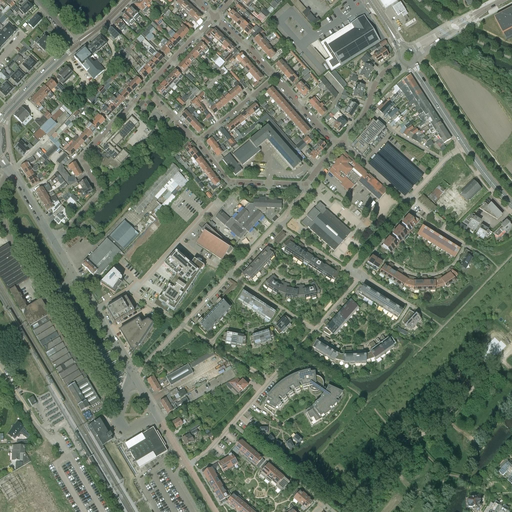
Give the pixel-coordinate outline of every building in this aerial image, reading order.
[(149,9),(141,0),(138,3),(138,2),(135,5),(137,7),(138,7),(142,10),(140,12),(144,17),(146,15),(147,16),(151,13),(149,11),(150,10),(149,10),(149,9)] [(148,0),(140,0),(141,0),(149,9),(151,8),(151,7),(154,5),(148,0)] [(181,7),(186,2),(183,0),(179,0),(177,3),(179,5),(172,12),(175,14),(181,7)] [(186,2),(181,7),(185,11),(190,5),(186,2)] [(399,3),(393,7),(396,12),(396,13),(398,15),(402,13),(404,16),(408,14),(400,2),(400,3),(399,3)] [(19,7),(13,12),(16,15),(19,12),(23,17),(32,8),(30,5),(29,5),(27,3),(21,9),(19,7)] [(241,9),(243,7),(239,4),(236,7),(238,9),(235,12),(233,11),(235,9),(234,8),(232,10),(232,11),(227,16),(232,20),(238,13),(240,11),(241,9)] [(194,9),(190,5),(185,11),(189,15),(194,9)] [(129,11),(127,13),(133,20),(135,21),(137,20),(140,17),(131,9),(129,11)] [(167,9),(163,13),(167,17),(171,13),(167,9)] [(194,9),(189,15),(192,18),(190,21),(198,13),(194,9)] [(511,9),(502,15),(495,19),(503,35),(504,35),(507,40),(511,37),(511,9)] [(254,12),(252,14),(261,23),(266,18),(261,13),(258,16),(254,12)] [(202,17),(198,13),(190,21),(192,22),(193,21),(196,24),(196,23),(200,19),(202,17)] [(242,16),(238,13),(232,20),(236,24),(242,16)] [(124,19),(123,20),(129,26),(130,25),(132,26),(134,23),(126,14),(125,15),(125,14),(123,16),(123,17),(124,19)] [(37,16),(29,25),(33,29),(41,20),(37,16)] [(242,17),(242,16),(236,24),(240,27),(245,22),(241,18),(242,17)] [(317,18),(316,20),(311,24),(313,27),(320,21),(317,18)] [(7,24),(3,28),(5,29),(12,35),(12,36),(16,32),(11,28),(14,25),(8,20),(6,23),(7,24)] [(119,20),(114,25),(120,30),(124,26),(119,20)] [(366,20),(327,45),(339,63),(334,66),(332,64),(335,69),(380,42),(366,20)] [(245,22),(240,27),(244,31),(249,26),(251,24),(249,22),(247,24),(245,22)] [(180,31),(185,36),(189,32),(184,27),(185,26),(182,24),(181,26),(183,27),(182,29),(180,27),(178,29),(180,31)] [(147,30),(152,34),(155,31),(151,26),(147,30)] [(249,26),(244,31),(248,35),(252,30),(253,30),(253,29),(252,29),(249,26)] [(109,32),(108,33),(111,37),(110,38),(114,42),(120,36),(112,28),(110,28),(109,30),(109,31),(109,32)] [(5,29),(1,33),(8,39),(12,35),(5,29)] [(211,35),(214,39),(219,33),(215,29),(214,31),(212,29),(206,35),(209,37),(211,35)] [(152,34),(147,30),(142,34),(149,42),(154,37),(152,34)] [(180,31),(176,35),(181,40),(185,36),(180,31)] [(254,39),(253,40),(257,45),(263,40),(265,38),(266,37),(263,34),(264,33),(262,31),(258,36),(254,39)] [(0,34),(0,38),(5,43),(8,39),(1,33),(0,34)] [(223,37),(219,33),(214,39),(218,42),(223,37)] [(181,40),(176,35),(174,37),(172,34),(170,37),(172,39),(178,44),(181,40)] [(38,38),(34,42),(36,44),(45,52),(49,48),(52,50),(56,46),(45,35),(40,40),(38,38)] [(141,35),(136,40),(141,45),(142,44),(141,43),(145,39),(141,35)] [(96,42),(102,49),(107,44),(100,37),(96,42)] [(208,45),(210,43),(204,37),(202,39),(208,45)] [(228,41),(223,37),(218,42),(222,46),(228,41)] [(263,40),(257,45),(262,50),(267,45),(269,43),(265,38),(263,40)] [(172,39),(169,43),(168,43),(174,48),(178,44),(172,39)] [(168,43),(169,43),(165,40),(161,44),(162,44),(170,52),(174,48),(168,43)] [(22,41),(20,43),(29,52),(31,50),(22,41)] [(231,44),(228,41),(222,46),(226,50),(231,44)] [(375,47),(377,49),(381,47),(381,48),(387,44),(385,41),(375,47)] [(102,49),(96,42),(91,46),(97,53),(102,49)] [(197,47),(204,54),(208,50),(201,43),(197,47)] [(162,44),(160,46),(161,47),(160,49),(161,50),(161,51),(166,56),(170,52),(162,44)] [(236,48),(231,44),(226,50),(230,53),(230,54),(231,53),(236,48)] [(271,50),(267,45),(262,50),(266,55),(271,50)] [(91,46),(86,49),(92,56),(94,58),(98,54),(97,53),(91,46)] [(128,47),(125,49),(126,49),(125,50),(128,54),(130,56),(133,52),(132,51),(129,48),(128,47)] [(204,54),(197,47),(194,51),(199,56),(201,54),(203,55),(204,54)] [(92,56),(86,49),(85,48),(74,57),(94,80),(104,71),(96,61),(93,64),(89,59),(92,56)] [(379,52),(383,60),(389,56),(384,49),(379,52)] [(275,54),(271,50),(266,55),(270,59),(271,59),(274,62),(278,59),(277,58),(282,53),(279,50),(275,54)] [(194,51),(190,55),(195,60),(199,56),(194,51)] [(298,62),(300,61),(292,51),(290,53),(298,62)] [(152,56),(160,63),(163,59),(158,54),(156,52),(152,56)] [(383,60),(379,52),(373,56),(377,63),(383,60)] [(152,56),(149,53),(147,54),(151,57),(148,60),(149,60),(156,67),(160,63),(152,56)] [(36,63),(38,61),(31,54),(25,61),(27,62),(33,68),(37,64),(36,63)] [(227,63),(229,61),(232,58),(233,57),(229,54),(226,58),(224,60),(227,63)] [(242,54),(241,55),(236,59),(237,60),(239,61),(236,63),(238,65),(240,63),(241,64),(246,59),(242,54)] [(195,60),(190,55),(186,59),(191,64),(194,67),(198,63),(195,60)] [(216,66),(219,69),(225,63),(220,58),(214,63),(216,65),(216,66)] [(191,64),(186,59),(182,63),(188,68),(191,64)] [(250,63),(246,59),(241,64),(245,68),(250,63)] [(149,60),(145,64),(152,71),(156,67),(149,60)] [(284,75),(290,70),(281,60),(275,65),(284,75)] [(33,68),(27,62),(25,61),(19,67),(21,68),(26,73),(28,71),(29,72),(33,68)] [(125,62),(119,69),(122,71),(126,67),(127,68),(129,66),(125,62)] [(188,68),(182,63),(178,67),(185,74),(189,70),(188,68)] [(250,63),(245,68),(249,73),(254,68),(250,63)] [(145,64),(141,68),(148,75),(152,71),(145,64)] [(362,71),(369,74),(373,69),(365,65),(362,71)] [(60,75),(57,78),(62,83),(64,84),(69,79),(68,77),(72,73),(67,67),(59,75),(60,75)] [(219,74),(221,76),(224,74),(225,75),(228,72),(223,67),(221,69),(222,70),(219,74)] [(24,75),(26,73),(21,68),(15,74),(21,81),(22,80),(25,77),(24,75)] [(148,75),(141,68),(137,72),(145,79),(148,75)] [(254,68),(249,73),(253,78),(259,73),(254,68)] [(171,74),(179,81),(183,77),(175,70),(171,74)] [(290,70),(284,75),(288,79),(294,75),(290,70)] [(334,71),(330,74),(342,88),(346,85),(334,71)] [(369,74),(362,71),(359,76),(367,80),(369,74)] [(259,73),(253,78),(256,82),(252,85),(254,87),(259,82),(258,82),(263,78),(259,73)] [(21,81),(15,74),(9,81),(14,86),(16,83),(18,85),(21,81)] [(179,81),(171,74),(168,78),(175,85),(179,81)] [(298,79),(294,75),(288,79),(292,84),(298,79)] [(399,89),(413,80),(410,75),(403,81),(397,86),(399,89)] [(133,82),(138,86),(142,82),(137,77),(133,82)] [(334,97),(335,99),(338,94),(323,77),(319,80),(322,83),(318,86),(319,88),(323,85),(325,87),(327,90),(330,93),(332,95),(332,96),(334,97)] [(175,85),(168,78),(164,82),(172,90),(176,85),(175,85)] [(12,88),(14,86),(9,81),(7,79),(2,86),(3,87),(10,93),(13,89),(12,88)] [(133,82),(130,80),(126,84),(133,91),(138,86),(133,82)] [(415,83),(413,80),(399,89),(400,90),(403,87),(405,90),(403,91),(415,83)] [(50,81),(46,85),(47,86),(46,86),(51,91),(54,88),(57,91),(59,90),(64,94),(67,92),(59,84),(57,86),(52,81),(51,82),(50,81)] [(168,93),(172,90),(164,82),(160,86),(168,93)] [(233,91),(237,96),(242,92),(239,88),(241,87),(237,82),(233,85),(236,88),(233,91)] [(300,92),(307,86),(305,84),(303,85),(301,82),(295,87),(300,92)] [(415,83),(403,91),(402,93),(403,94),(406,92),(409,90),(410,92),(417,87),(415,83)] [(133,91),(126,84),(125,85),(125,84),(121,88),(122,88),(121,88),(124,91),(129,95),(133,91)] [(355,91),(363,93),(364,86),(356,85),(355,91)] [(168,93),(160,86),(156,90),(159,92),(157,93),(160,96),(161,95),(164,98),(168,93)] [(307,86),(300,92),(304,97),(309,92),(307,89),(309,88),(307,86)] [(9,93),(10,93),(3,87),(0,90),(0,96),(2,98),(5,96),(6,97),(9,93)] [(41,90),(49,99),(51,97),(49,95),(51,93),(45,87),(44,87),(43,88),(43,89),(41,90)] [(196,87),(191,93),(195,97),(200,91),(196,87)] [(410,92),(407,94),(408,95),(407,96),(408,98),(420,91),(417,87),(410,92)] [(272,88),(266,93),(283,112),(296,126),(305,136),(310,131),(297,116),(289,107),(285,102),(276,93),(272,88)] [(49,99),(41,90),(40,92),(39,92),(38,93),(37,95),(43,101),(46,98),(48,100),(49,99)] [(124,91),(120,95),(125,100),(129,95),(124,91)] [(233,91),(228,94),(233,99),(237,96),(233,91)] [(420,91),(408,98),(410,102),(422,94),(420,91)] [(205,94),(202,92),(197,98),(201,103),(204,100),(202,98),(205,94)] [(228,94),(224,98),(228,103),(233,99),(228,94)] [(422,94),(410,102),(407,105),(409,108),(411,106),(414,104),(424,98),(422,94)] [(36,96),(34,98),(42,106),(43,105),(43,104),(45,102),(43,101),(37,95),(36,95),(35,96),(36,96)] [(125,100),(120,95),(116,100),(121,104),(125,100)] [(113,97),(109,102),(112,104),(116,109),(121,104),(116,100),(113,97)] [(318,103),(320,101),(316,97),(314,98),(309,103),(313,107),(318,103)] [(42,106),(34,98),(32,100),(31,100),(31,101),(30,102),(36,108),(38,110),(40,108),(42,106)] [(195,98),(188,105),(189,106),(192,103),(193,105),(198,100),(195,98)] [(224,98),(219,102),(223,107),(228,103),(224,98)] [(426,101),(424,98),(414,104),(416,108),(419,106),(426,101)] [(379,111),(389,102),(386,99),(377,109),(379,111)] [(217,104),(214,106),(218,111),(223,107),(219,102),(217,100),(215,101),(217,104)] [(214,106),(210,101),(208,103),(212,108),(209,110),(214,115),(218,111),(214,106)] [(348,108),(354,113),(358,107),(351,103),(349,101),(347,104),(349,105),(348,108)] [(426,101),(419,106),(415,109),(417,112),(428,105),(426,101)] [(116,109),(112,104),(109,102),(105,106),(105,107),(112,113),(116,109)] [(320,105),(318,103),(313,107),(317,112),(322,107),(322,108),(325,105),(323,102),(320,105)] [(389,102),(379,111),(382,114),(383,113),(391,104),(389,102)] [(86,103),(82,107),(84,109),(86,111),(90,106),(86,103)] [(250,108),(254,113),(256,115),(261,111),(259,109),(255,104),(250,108)] [(394,106),(391,104),(383,113),(385,115),(390,110),(394,106)] [(64,105),(62,107),(70,116),(73,113),(64,105)] [(179,105),(175,109),(179,113),(183,108),(179,105)] [(428,105),(417,112),(419,115),(431,108),(428,105)] [(192,114),(193,114),(195,111),(190,106),(185,111),(186,111),(181,116),(186,120),(192,114)] [(108,118),(112,113),(105,107),(101,111),(108,118)] [(326,112),(322,108),(322,107),(317,112),(321,117),(326,112)] [(22,108),(14,116),(22,124),(30,116),(22,108)] [(254,113),(250,108),(245,112),(250,117),(254,113)] [(335,108),(334,108),(331,113),(329,116),(332,118),(334,116),(338,112),(335,108)] [(354,113),(348,108),(344,113),(351,118),(354,113)] [(423,113),(419,115),(418,116),(420,120),(419,120),(419,121),(433,112),(431,108),(423,113)] [(59,110),(33,135),(39,141),(46,134),(47,135),(57,125),(54,122),(63,114),(59,110)] [(398,112),(395,110),(389,116),(392,118),(398,113),(398,112)] [(80,113),(77,111),(72,117),(69,120),(71,122),(80,113)] [(50,114),(48,113),(47,112),(44,115),(48,120),(52,117),(50,115),(50,114)] [(250,117),(245,112),(241,115),(245,121),(250,117)] [(433,112),(419,121),(420,122),(421,121),(422,123),(424,122),(435,115),(433,112)] [(400,115),(398,113),(392,118),(394,121),(393,121),(394,122),(401,115),(401,114),(400,115)] [(96,121),(101,125),(105,121),(100,116),(98,114),(94,119),(96,121)] [(192,114),(186,120),(190,125),(197,118),(193,114),(192,114)] [(207,117),(207,116),(205,118),(210,123),(211,122),(211,121),(213,119),(209,114),(207,117)] [(262,122),(263,123),(270,118),(267,114),(260,120),(262,122)] [(48,120),(44,115),(43,116),(39,120),(36,120),(34,122),(40,127),(36,131),(37,132),(48,120)] [(241,115),(236,119),(240,125),(245,121),(241,115)] [(402,116),(401,115),(394,122),(396,123),(402,118),(401,117),(402,116)] [(438,119),(435,115),(424,122),(425,124),(428,122),(430,125),(431,123),(431,124),(438,119)] [(121,164),(129,155),(123,150),(122,151),(117,146),(135,127),(132,124),(136,120),(132,116),(106,143),(108,145),(103,150),(107,153),(114,160),(115,159),(121,164)] [(332,118),(329,116),(325,119),(328,122),(327,122),(331,125),(333,124),(335,126),(333,128),(339,132),(343,128),(336,122),(332,118)] [(198,120),(197,118),(190,125),(194,129),(199,124),(196,122),(198,120)] [(296,148),(270,118),(268,120),(295,150),(296,148)] [(240,125),(236,119),(231,123),(237,130),(235,128),(240,125)] [(339,120),(336,122),(343,128),(347,124),(341,119),(340,120),(339,120)] [(431,123),(430,125),(426,127),(429,131),(440,123),(438,119),(431,124),(431,123)] [(362,134),(361,135),(356,141),(358,143),(353,148),(362,156),(369,148),(368,147),(385,128),(377,121),(376,123),(373,120),(371,122),(370,124),(368,126),(367,128),(365,130),(364,132),(362,134)] [(101,125),(96,121),(92,125),(97,130),(101,125)] [(92,125),(90,123),(86,128),(88,130),(88,129),(93,134),(94,134),(96,132),(95,132),(97,130),(92,125)] [(237,130),(231,123),(226,127),(231,132),(233,130),(238,137),(234,140),(236,143),(243,138),(237,130)] [(443,127),(440,123),(429,131),(431,134),(435,132),(443,127)] [(64,124),(60,128),(64,132),(67,135),(70,132),(67,129),(68,128),(67,127),(65,124),(65,125),(64,124)] [(199,124),(194,129),(199,134),(203,129),(199,124)] [(249,141),(233,156),(242,166),(260,150),(258,148),(267,141),(293,170),(299,166),(300,167),(303,165),(267,125),(249,141)] [(411,126),(405,130),(403,134),(406,136),(409,132),(413,129),(411,126)] [(435,132),(437,134),(434,136),(436,137),(438,136),(445,131),(443,127),(435,132)] [(56,131),(55,132),(60,137),(64,132),(60,128),(60,129),(57,132),(56,131)] [(88,129),(88,130),(84,134),(89,138),(93,134),(88,129)] [(153,130),(147,137),(149,138),(155,132),(153,130)] [(419,131),(413,135),(411,139),(415,141),(417,138),(423,134),(424,133),(422,130),(420,132),(419,131)] [(438,136),(438,137),(439,138),(440,140),(435,143),(433,145),(448,135),(445,131),(438,136)] [(61,138),(60,137),(55,132),(49,139),(55,145),(58,149),(61,146),(58,141),(61,138)] [(89,138),(84,134),(80,138),(84,143),(89,138)] [(425,137),(423,134),(417,138),(415,141),(420,144),(421,142),(423,139),(422,139),(425,137)] [(448,135),(433,145),(438,150),(440,149),(442,152),(446,149),(444,146),(443,144),(451,140),(448,135)] [(84,143),(80,138),(79,139),(76,136),(72,140),(74,142),(74,141),(80,147),(84,143)] [(216,143),(219,141),(215,136),(206,143),(210,147),(216,143)] [(311,141),(308,137),(307,137),(303,141),(306,145),(309,143),(311,141)] [(232,138),(228,141),(228,142),(230,144),(229,145),(232,149),(237,145),(232,138)] [(430,149),(434,143),(430,140),(425,146),(430,149)] [(74,141),(74,142),(70,146),(76,152),(80,147),(74,141)] [(24,156),(30,151),(33,148),(29,144),(26,147),(21,142),(15,148),(24,156)] [(321,142),(317,146),(322,151),(326,146),(321,142)] [(216,143),(210,147),(214,152),(219,148),(216,143)] [(76,152),(70,146),(69,146),(68,144),(63,149),(67,152),(72,156),(76,152)] [(55,145),(45,155),(48,159),(58,149),(55,145)] [(300,145),(296,148),(304,157),(307,154),(314,160),(318,156),(313,151),(311,153),(309,151),(307,153),(305,150),(300,145)] [(223,153),(226,150),(223,146),(219,148),(214,152),(218,157),(223,153)] [(322,151),(317,146),(313,151),(318,156),(322,151)] [(192,158),(198,153),(194,148),(192,150),(190,147),(185,151),(188,154),(189,153),(192,158)] [(185,163),(187,162),(180,152),(175,158),(182,166),(185,163)] [(60,165),(66,158),(68,157),(65,153),(56,161),(60,165)] [(107,153),(106,154),(104,154),(102,156),(102,158),(103,160),(100,163),(106,169),(110,165),(115,170),(121,164),(115,159),(114,160),(107,153)] [(198,153),(192,158),(194,160),(192,162),(194,164),(201,158),(198,153)] [(335,164),(329,172),(342,184),(341,185),(349,192),(357,183),(366,191),(367,190),(379,200),(387,191),(369,174),(368,175),(366,173),(367,173),(345,153),(339,161),(336,158),(333,162),(335,164)] [(229,155),(223,160),(235,176),(242,170),(229,155)] [(23,171),(30,167),(29,165),(34,162),(35,161),(33,158),(27,161),(28,163),(21,167),(23,171)] [(66,158),(60,165),(57,170),(63,178),(68,174),(63,169),(64,168),(62,165),(64,164),(65,163),(68,161),(66,158)] [(205,163),(201,158),(194,164),(198,169),(200,167),(205,163)] [(73,172),(79,169),(76,163),(68,167),(70,171),(71,170),(73,172)] [(205,163),(200,167),(203,172),(209,168),(205,163)] [(172,164),(131,208),(139,214),(155,197),(158,200),(167,190),(171,193),(173,191),(177,195),(183,189),(182,188),(185,186),(185,185),(187,182),(178,172),(180,171),(172,164)] [(32,169),(30,167),(23,171),(25,175),(37,168),(39,167),(38,166),(36,166),(32,169)] [(37,168),(25,175),(28,179),(35,175),(34,173),(38,170),(37,168)] [(209,168),(203,172),(203,173),(204,175),(205,174),(207,177),(212,173),(209,168)] [(70,177),(68,174),(63,178),(69,185),(69,186),(77,182),(75,178),(82,174),(79,169),(73,172),(74,175),(70,177)] [(36,177),(35,175),(28,179),(30,183),(46,173),(45,173),(47,172),(46,171),(44,172),(44,171),(41,174),(36,177)] [(47,175),(46,173),(30,183),(32,187),(40,183),(38,181),(43,178),(47,175)] [(207,177),(204,179),(206,181),(209,179),(211,181),(216,177),(212,173),(207,177)] [(213,191),(221,185),(219,183),(220,182),(216,177),(211,181),(211,182),(208,184),(213,191)] [(62,178),(51,188),(52,189),(59,183),(61,185),(65,182),(62,178)] [(86,192),(91,189),(86,180),(79,184),(83,190),(85,189),(86,192)] [(431,194),(427,197),(434,204),(450,187),(443,181),(431,194)] [(458,195),(468,204),(471,202),(470,201),(481,190),(473,181),(461,192),(458,195)] [(38,196),(45,191),(44,189),(49,186),(48,184),(35,192),(38,196)] [(69,186),(64,190),(67,194),(72,190),(72,189),(71,189),(69,186)] [(45,191),(38,196),(40,200),(47,195),(46,194),(51,190),(50,188),(45,191)] [(83,190),(79,193),(82,199),(88,196),(87,194),(92,191),(91,189),(86,192),(85,189),(83,190)] [(53,192),(47,195),(40,200),(42,203),(50,199),(49,197),(54,194),(53,192)] [(160,204),(151,214),(156,219),(165,209),(175,198),(171,195),(161,206),(160,204)] [(55,196),(50,199),(42,203),(45,207),(52,203),(57,200),(56,198),(55,196)] [(221,212),(215,218),(238,238),(240,240),(247,232),(248,232),(263,216),(262,215),(266,211),(266,208),(281,209),(282,201),(276,201),(276,198),(258,198),(258,200),(253,200),(253,204),(249,204),(244,209),(244,208),(234,219),(233,218),(231,219),(230,220),(221,212)] [(47,212),(51,209),(54,213),(60,206),(57,200),(52,203),(45,207),(47,212)] [(320,203),(301,223),(307,228),(308,227),(310,229),(309,229),(334,251),(351,232),(326,210),(324,209),(325,208),(320,203)] [(485,203),(479,209),(497,220),(501,216),(502,216),(490,204),(488,206),(485,203)] [(65,221),(64,220),(65,218),(62,216),(62,215),(60,214),(65,209),(62,206),(53,215),(56,218),(54,220),(59,225),(61,222),(63,223),(64,223),(65,223),(65,222),(65,221)] [(466,221),(470,223),(469,225),(472,227),(472,228),(474,229),(475,228),(476,228),(476,229),(481,221),(475,218),(476,216),(473,214),(466,221)] [(405,220),(413,227),(419,220),(410,215),(405,220)] [(506,222),(493,234),(498,237),(504,231),(505,232),(511,227),(505,219),(504,219),(506,222)] [(413,227),(405,220),(400,226),(408,232),(413,227)] [(126,248),(139,234),(124,221),(110,236),(107,239),(82,265),(97,279),(106,270),(108,271),(111,268),(109,266),(117,257),(120,260),(124,255),(122,253),(126,248)] [(204,234),(197,244),(222,260),(226,254),(228,256),(233,250),(206,225),(201,231),(204,234)] [(400,226),(395,231),(403,238),(408,232),(400,226)] [(481,226),(477,234),(478,234),(477,236),(480,237),(483,239),(485,237),(487,238),(492,233),(481,226)] [(422,238),(427,230),(425,229),(424,229),(422,227),(417,235),(422,238)] [(429,232),(427,230),(422,238),(427,241),(431,233),(429,232)] [(403,238),(395,231),(391,236),(398,243),(403,238)] [(431,233),(427,241),(431,243),(436,236),(434,235),(434,234),(431,233)] [(391,236),(386,242),(394,249),(398,243),(391,236)] [(438,237),(436,236),(431,243),(436,246),(441,239),(438,237)] [(290,253),(295,246),(292,244),(293,240),(291,238),(283,246),(286,249),(285,250),(286,250),(284,252),(289,255),(290,253)] [(443,240),(441,239),(436,246),(440,249),(445,242),(443,240)] [(394,249),(386,242),(381,247),(381,248),(379,251),(384,254),(386,252),(389,254),(394,249)] [(445,242),(440,249),(445,252),(450,244),(448,243),(447,243),(445,242)] [(452,246),(450,244),(445,252),(450,255),(454,247),(452,246)] [(8,245),(0,249),(0,275),(9,290),(21,312),(30,327),(65,385),(66,385),(68,388),(78,406),(78,407),(81,412),(81,413),(100,402),(87,379),(50,315),(41,300),(27,308),(25,305),(26,304),(24,301),(23,301),(21,298),(22,297),(20,294),(19,294),(15,288),(29,279),(8,245)] [(299,249),(295,246),(290,253),(294,256),(295,256),(299,249)] [(454,247),(450,255),(454,258),(459,250),(457,249),(456,249),(454,247)] [(246,273),(243,276),(247,282),(250,279),(251,280),(274,256),(273,256),(275,252),(269,248),(246,273)] [(295,256),(294,256),(293,258),(298,261),(304,252),(299,249),(295,256)] [(462,268),(464,269),(469,262),(470,262),(472,258),(469,256),(471,253),(471,254),(472,253),(466,249),(459,259),(460,260),(460,259),(463,261),(459,266),(462,268)] [(176,276),(159,301),(174,311),(204,267),(194,260),(191,265),(176,252),(164,265),(176,276)] [(304,252),(298,261),(302,264),(303,262),(308,254),(304,252)] [(313,257),(308,254),(303,262),(308,265),(313,257)] [(374,265),(378,259),(377,258),(378,257),(375,255),(365,265),(372,270),(375,265),(374,265)] [(317,260),(313,257),(308,265),(312,268),(317,260)] [(375,265),(372,270),(377,272),(384,261),(380,258),(379,259),(378,259),(374,265),(375,265)] [(322,263),(317,260),(312,268),(317,271),(322,263)] [(322,263),(317,271),(322,274),(326,266),(322,263)] [(384,276),(389,268),(385,265),(380,273),(384,276)] [(322,274),(320,275),(325,278),(326,277),(331,269),(326,266),(322,274)] [(331,269),(326,277),(331,280),(331,279),(335,280),(339,270),(337,268),(334,271),(331,269)] [(394,271),(389,268),(384,276),(389,278),(394,271)] [(448,274),(445,276),(450,284),(455,280),(454,279),(458,275),(452,270),(452,271),(449,268),(447,272),(448,274)] [(390,279),(388,281),(392,284),(394,281),(398,274),(394,271),(389,278),(390,279)] [(114,272),(100,286),(101,286),(102,285),(115,294),(121,284),(120,283),(122,281),(121,280),(122,279),(114,272)] [(398,274),(394,281),(393,283),(397,286),(403,276),(398,274)] [(450,284),(445,276),(443,278),(441,275),(437,277),(440,287),(445,286),(446,287),(450,284)] [(273,291),(278,284),(275,282),(276,278),(274,276),(264,286),(267,290),(268,288),(273,291)] [(403,276),(397,286),(398,284),(403,287),(404,286),(408,287),(411,277),(407,276),(406,278),(403,276)] [(416,278),(411,277),(408,287),(413,289),(413,290),(419,290),(419,281),(416,281),(416,278)] [(440,287),(437,277),(433,278),(433,280),(429,281),(430,290),(436,290),(436,288),(440,287)] [(233,285),(219,300),(221,301),(237,284),(230,280),(229,281),(233,285)] [(311,288),(308,288),(310,297),(315,296),(316,296),(315,295),(319,293),(319,292),(315,284),(314,282),(311,284),(311,288)] [(278,284),(273,291),(277,294),(278,293),(282,295),(286,284),(283,283),(281,285),(278,284)] [(317,283),(315,284),(319,292),(323,290),(319,285),(317,283)] [(363,297),(371,285),(369,283),(366,288),(364,286),(362,288),(360,287),(357,291),(356,293),(359,294),(357,297),(362,300),(363,297)] [(286,284),(282,295),(286,296),(285,297),(291,298),(292,289),(289,289),(289,285),(286,284)] [(374,286),(371,285),(363,297),(368,300),(373,292),(371,291),(374,286)] [(296,290),(292,289),(291,298),(296,299),(297,298),(301,298),(300,286),(297,286),(296,290)] [(310,297),(308,288),(305,289),(303,286),(300,286),(301,298),(305,297),(305,299),(310,297)] [(376,294),(373,292),(368,300),(373,303),(381,291),(378,289),(376,294)] [(243,302),(250,292),(248,290),(245,294),(243,292),(239,299),(243,302)] [(383,292),(381,291),(373,303),(378,306),(383,298),(381,297),(383,292)] [(250,292),(243,302),(248,305),(252,298),(250,297),(252,293),(250,292)] [(252,298),(248,305),(252,308),(259,297),(257,296),(255,300),(252,298)] [(385,300),(383,298),(378,306),(383,309),(390,297),(388,296),(385,300)] [(261,299),(259,297),(252,308),(257,311),(261,304),(259,303),(261,299)] [(393,299),(390,297),(383,309),(387,312),(392,304),(390,303),(393,299)] [(115,323),(134,312),(126,298),(106,309),(115,323)] [(344,301),(354,311),(358,307),(350,301),(349,303),(345,299),(344,301)] [(225,300),(199,328),(206,334),(232,307),(225,300)] [(354,311),(344,301),(342,303),(345,306),(344,308),(351,314),(354,311)] [(264,306),(261,304),(257,311),(261,314),(268,303),(266,302),(264,306)] [(395,306),(392,304),(387,312),(392,315),(400,303),(398,302),(395,306)] [(268,303),(261,314),(266,317),(270,310),(268,309),(271,305),(268,303)] [(403,305),(400,303),(392,315),(397,319),(403,310),(400,309),(403,305)] [(270,310),(266,317),(271,320),(275,313),(273,311),(275,308),(273,306),(270,310)] [(351,314),(344,308),(343,309),(339,306),(338,308),(348,318),(351,314)] [(348,318),(338,308),(336,310),(339,313),(338,315),(345,321),(348,318)] [(406,316),(416,325),(421,320),(418,316),(410,311),(406,316)] [(333,313),(332,315),(342,325),(345,321),(338,315),(337,316),(333,313)] [(342,325),(332,315),(330,317),(333,320),(332,322),(339,328),(342,325)] [(416,325),(406,316),(402,321),(407,328),(411,330),(416,325)] [(276,319),(286,328),(290,324),(292,321),(286,317),(282,321),(278,317),(276,319)] [(286,328),(276,319),(274,321),(278,325),(274,329),(279,335),(282,332),(286,328)] [(134,349),(135,347),(137,349),(153,324),(148,321),(146,324),(145,323),(142,325),(139,320),(120,331),(123,336),(124,337),(125,339),(126,340),(127,342),(129,343),(131,345),(133,346),(131,348),(131,349),(132,349),(132,350),(133,350),(133,349),(134,349)] [(339,328),(332,322),(331,323),(327,320),(325,322),(336,332),(339,328)] [(336,332),(325,322),(324,324),(327,327),(326,329),(324,332),(329,335),(331,333),(333,335),(336,332)] [(262,328),(266,341),(271,339),(274,337),(271,331),(266,332),(264,328),(262,328)] [(488,344),(493,348),(507,333),(503,329),(488,344)] [(231,343),(234,330),(231,330),(230,335),(225,334),(222,341),(226,342),(231,343)] [(260,343),(258,335),(256,330),(254,331),(255,336),(250,337),(251,345),(255,344),(260,343)] [(239,331),(238,336),(236,344),(242,345),(246,345),(246,337),(241,336),(241,331),(239,331)] [(383,341),(390,351),(395,347),(393,346),(396,344),(391,337),(389,339),(388,338),(386,340),(382,335),(380,337),(383,341)] [(319,354),(327,339),(325,338),(322,342),(320,341),(319,342),(317,341),(313,347),(315,349),(314,351),(319,354)] [(327,339),(319,354),(324,356),(330,347),(325,344),(326,343),(328,344),(330,341),(327,339)] [(383,341),(379,345),(385,354),(390,351),(383,341)] [(373,342),(371,344),(381,357),(385,354),(379,345),(374,348),(373,347),(375,345),(373,342)] [(368,354),(370,360),(375,358),(376,360),(381,357),(371,344),(369,345),(372,350),(370,351),(370,352),(368,354)] [(337,345),(335,350),(329,359),(334,362),(335,360),(339,361),(341,355),(339,354),(339,352),(337,351),(340,346),(337,345)] [(335,350),(330,347),(324,356),(329,359),(335,350)] [(370,360),(368,354),(366,354),(366,352),(363,353),(363,347),(360,347),(360,351),(360,353),(361,365),(366,365),(366,362),(370,360)] [(341,355),(339,361),(344,363),(344,366),(349,365),(348,348),(346,348),(346,353),(343,353),(343,355),(341,355)] [(191,369),(199,365),(196,360),(188,365),(191,369)] [(166,377),(184,367),(182,363),(164,373),(166,377)] [(166,378),(168,381),(170,385),(171,386),(193,374),(191,369),(188,365),(184,367),(166,377),(166,378)] [(151,386),(166,378),(163,374),(158,377),(159,378),(155,380),(153,377),(147,381),(151,386)] [(316,377),(315,377),(315,374),(310,374),(305,376),(304,374),(300,375),(300,376),(295,378),(295,377),(290,379),(291,380),(286,382),(286,381),(282,384),(282,385),(279,388),(278,387),(274,391),(275,391),(272,395),(271,395),(268,398),(269,399),(264,407),(274,415),(277,410),(275,409),(277,406),(280,407),(280,408),(283,405),(280,402),(282,400),(284,402),(285,402),(288,399),(286,396),(288,394),(290,396),(291,397),(294,395),(292,392),(295,390),(297,392),(296,392),(297,393),(301,391),(299,388),(302,386),(304,389),(303,389),(304,390),(308,389),(307,387),(310,386),(312,386),(312,388),(312,391),(313,391),(313,392),(312,392),(312,393),(313,393),(314,393),(315,393),(316,393),(317,393),(318,393),(319,392),(320,392),(320,391),(321,391),(322,390),(322,389),(323,389),(323,388),(323,387),(323,386),(324,386),(324,385),(324,384),(323,383),(323,382),(323,381),(322,380),(321,379),(320,378),(319,378),(319,377),(318,377),(317,377),(316,377)] [(166,378),(151,386),(152,389),(154,392),(154,393),(158,391),(159,392),(161,391),(160,389),(159,386),(168,381),(166,378)] [(237,379),(228,383),(238,392),(241,389),(242,390),(242,391),(247,386),(248,386),(243,381),(241,383),(237,379)] [(77,430),(53,383),(48,385),(72,433),(77,430)] [(312,411),(306,414),(311,423),(313,422),(315,421),(316,422),(317,421),(317,422),(322,419),(321,417),(323,415),(324,416),(327,414),(331,411),(328,409),(331,407),(332,408),(334,406),(337,403),(335,401),(337,398),(338,399),(339,398),(342,394),(342,393),(341,392),(329,387),(327,390),(329,391),(324,398),(318,405),(311,410),(312,411)] [(164,408),(175,401),(176,400),(175,399),(172,401),(170,398),(172,397),(178,393),(176,389),(169,393),(170,393),(167,396),(167,397),(167,398),(160,402),(164,408)] [(184,389),(179,392),(181,397),(187,394),(184,389)] [(189,397),(180,401),(182,405),(181,406),(183,408),(198,400),(195,395),(191,397),(191,396),(189,397)] [(176,403),(175,401),(164,408),(167,414),(173,411),(173,410),(177,408),(174,404),(176,403)] [(186,415),(172,423),(174,426),(174,427),(175,428),(176,428),(176,429),(186,423),(184,420),(188,418),(186,415)] [(100,419),(87,426),(90,431),(91,432),(100,448),(113,440),(111,437),(112,436),(110,433),(109,434),(102,422),(100,419)] [(13,428),(8,434),(12,437),(14,435),(16,436),(19,438),(21,434),(27,439),(30,435),(26,432),(27,430),(23,427),(24,427),(18,422),(14,427),(14,426),(12,428),(13,428)] [(185,437),(182,439),(186,445),(191,442),(192,443),(194,441),(191,436),(198,432),(196,429),(200,427),(199,424),(188,431),(189,433),(184,436),(185,437)] [(153,428),(125,444),(139,468),(167,451),(164,446),(166,445),(157,431),(156,432),(153,428)] [(270,435),(265,442),(269,445),(274,439),(270,435)] [(296,435),(292,439),(299,444),(302,440),(296,435)] [(290,440),(285,443),(290,450),(294,447),(290,440)] [(246,445),(241,441),(235,448),(239,452),(246,445)] [(277,441),(274,449),(279,451),(282,443),(277,441)] [(13,450),(12,461),(18,461),(20,461),(20,452),(23,453),(23,463),(23,467),(31,461),(25,454),(25,446),(17,445),(17,446),(13,445),(13,450)] [(239,452),(243,455),(250,448),(246,445),(239,452)] [(243,455),(247,459),(248,459),(254,452),(250,448),(243,455)] [(247,459),(246,461),(250,465),(258,455),(254,452),(248,459),(247,459)] [(228,458),(233,466),(237,464),(233,455),(228,458)] [(258,455),(250,465),(254,468),(256,466),(257,465),(259,463),(260,462),(261,460),(262,459),(258,455)] [(223,461),(229,471),(234,468),(233,466),(228,458),(223,461)] [(510,479),(511,476),(511,462),(511,463),(510,462),(509,463),(507,460),(500,467),(502,469),(499,472),(503,476),(505,475),(509,479),(510,479)] [(218,464),(219,466),(224,474),(229,471),(223,461),(218,464)] [(263,470),(261,472),(267,477),(274,469),(268,464),(267,466),(266,467),(264,469),(263,470)] [(212,469),(210,470),(208,471),(207,472),(205,473),(203,474),(206,478),(214,473),(212,469)] [(267,477),(272,481),(279,473),(274,469),(267,477)] [(217,478),(214,473),(206,478),(209,483),(217,478)] [(277,485),(277,486),(284,478),(279,473),(272,481),(277,485)] [(212,488),(220,483),(217,478),(209,483),(212,488)] [(277,486),(277,485),(276,487),(281,492),(289,482),(284,478),(277,486)] [(214,492),(223,488),(220,483),(212,488),(214,492)] [(226,492),(223,488),(214,492),(217,497),(226,492)] [(298,502),(304,495),(300,491),(300,492),(298,493),(297,495),(296,496),(295,497),(294,499),(298,502)] [(223,500),(225,499),(228,497),(226,492),(217,497),(220,502),(223,500)] [(235,493),(227,502),(231,506),(239,497),(235,493)] [(482,505),(481,505),(481,502),(481,499),(479,499),(480,496),(476,495),(476,494),(475,494),(475,495),(472,494),(471,496),(470,496),(469,498),(469,503),(468,503),(470,508),(471,508),(471,509),(473,511),(477,511),(478,511),(480,509),(481,506),(482,505)] [(302,506),(308,498),(304,495),(298,502),(302,506)] [(239,497),(231,506),(236,509),(242,502),(244,500),(239,497)] [(302,506),(306,509),(312,502),(308,498),(302,506)] [(488,511),(500,511),(503,508),(502,508),(499,506),(500,504),(498,502),(496,501),(494,504),(490,511),(488,511)] [(240,511),(246,506),(242,502),(236,509),(238,511),(240,511)] [(486,509),(484,511),(488,511),(490,511),(494,504),(491,502),(486,509)]
